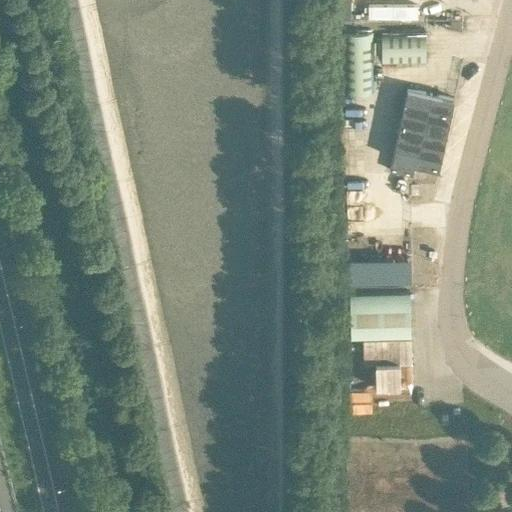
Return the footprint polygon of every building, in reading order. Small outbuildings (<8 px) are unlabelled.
[(355,16),(403,17),(404,5),(355,4),(355,16)] [(380,33),(381,64),(426,64),(425,32),(380,33)] [(373,93),(373,64),(373,33),(342,33),(342,94),(373,93)] [(389,170),(413,175),(415,164),(438,168),(453,98),(407,88),(389,170)] [(350,257),(350,282),(414,282),(414,257),(350,257)] [(377,362),(378,387),(415,386),(413,290),(352,292),(353,336),(365,336),(365,363),(377,362)] [(489,471),(508,476),(511,466),(491,461),(489,471)]
